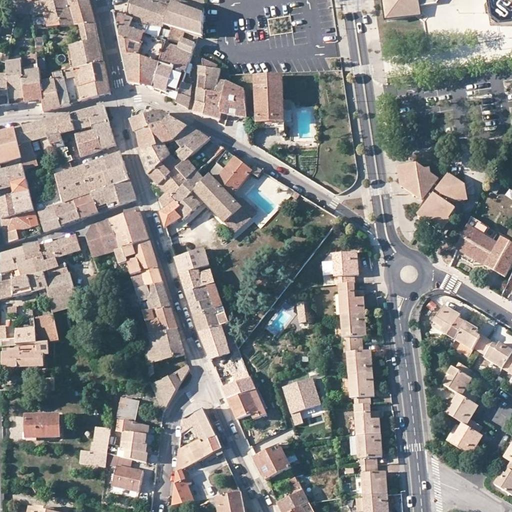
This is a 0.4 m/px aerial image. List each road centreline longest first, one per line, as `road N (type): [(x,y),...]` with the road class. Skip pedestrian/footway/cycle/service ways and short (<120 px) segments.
road 1 (secondary): [(413,256),(389,227),(358,0)]
road 2 (secondary): [(343,0),(380,233)]
road 3 (residential): [(187,120),(380,233)]
road 4 (tertiary): [(206,382),(146,202)]
road 5 (residential): [(0,248),(146,202)]
road 6 (tertiary): [(158,511),(177,411),(206,382)]
road 7 (tertiary): [(266,511),(206,382)]
road 8 (residential): [(122,98),(0,121)]
